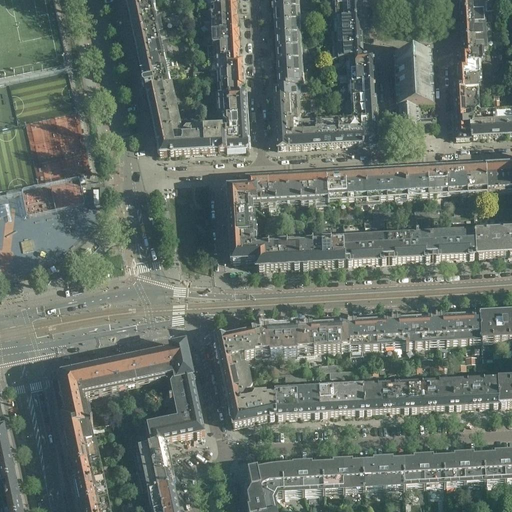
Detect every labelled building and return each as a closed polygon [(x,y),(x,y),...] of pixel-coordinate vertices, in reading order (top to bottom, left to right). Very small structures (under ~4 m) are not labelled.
[(149,5),(147,0),(125,0),(128,10),(149,5)] [(298,10),(297,0),(275,0),(275,3),(273,5),(274,9),(276,11),(298,10)] [(485,12),(483,0),(465,0),(459,0),(460,13),(485,12)] [(154,19),(153,11),(150,12),(149,5),(128,10),(131,24),(154,19)] [(237,19),(237,6),(210,8),(211,21),(237,19)] [(361,19),(360,6),(335,7),(335,11),(333,11),(333,20),(361,19)] [(300,23),(300,14),(298,14),(298,10),(276,11),(276,15),(274,17),(274,21),(276,22),(276,24),(298,23),(300,23)] [(485,25),(485,12),(460,13),(461,26),(485,25)] [(155,34),(153,26),(156,25),(154,19),(131,24),(134,38),(155,34)] [(238,32),(237,19),(211,21),(211,34),(238,32)] [(361,32),(361,19),(333,20),(334,28),(336,28),(336,33),(361,32)] [(299,36),(298,23),(276,24),(277,29),(275,30),(275,35),(277,36),(277,37),(299,36)] [(486,38),(485,25),(461,26),(461,39),(486,38)] [(239,45),(238,32),(211,34),(212,47),(239,45)] [(362,45),(361,32),(336,33),(337,37),(334,37),(335,46),(362,45)] [(161,48),(159,40),(157,41),(155,34),(134,38),(137,53),(161,48)] [(300,49),(299,36),(277,37),(277,41),(275,43),(276,47),(278,49),(278,50),(300,49)] [(487,51),(486,38),(461,39),(462,52),(481,51),(481,52),(487,51)] [(239,55),(239,45),(212,47),(213,59),(216,59),(239,58),(238,56),(239,56),(239,55)] [(363,58),(362,45),(335,46),(335,54),(338,54),(338,59),(346,59),(363,58)] [(161,63),(160,55),(162,54),(161,48),(137,53),(140,67),(161,63)] [(300,62),(300,49),(278,50),(278,54),(276,56),(276,60),(278,62),(279,63),(300,62)] [(479,81),(478,71),(478,63),(482,63),(481,52),(481,51),(462,52),(458,53),(459,66),(456,66),(457,84),(453,84),(453,93),(477,91),(476,81),(479,81)] [(434,109),(431,56),(427,56),(418,56),(418,55),(415,55),(415,54),(409,55),(407,55),(407,57),(398,57),(398,58),(393,58),(397,129),(409,128),(409,133),(436,132),(435,121),(420,122),(419,109),(434,109)] [(374,57),(363,58),(346,59),(346,67),(348,67),(349,72),(374,71),(374,68),(375,68),(374,57)] [(243,71),(243,63),(239,63),(239,58),(216,59),(217,72),(243,71)] [(301,75),(300,62),(279,63),(279,68),(277,70),(277,74),(279,76),(301,75)] [(167,76),(165,69),(163,69),(161,63),(140,67),(142,73),(141,73),(142,81),(167,76)] [(244,84),(243,71),(217,72),(217,85),(244,84)] [(375,84),(374,71),(349,72),(347,72),(347,80),(349,80),(349,85),(375,84)] [(302,88),(301,75),(279,76),(280,81),(278,83),(278,87),(280,88),(280,89),(300,88),(302,88)] [(167,90),(165,83),(168,82),(167,76),(142,81),(145,95),(146,95),(167,90)] [(244,97),(244,84),(217,85),(218,99),(220,99),(244,97)] [(376,97),(375,84),(349,85),(347,85),(348,93),(350,93),(350,98),(376,97)] [(299,101),(298,93),(300,93),(300,88),(280,89),(280,88),(275,89),(274,89),(274,91),(275,90),(275,94),(274,97),(275,103),(299,101)] [(175,112),(170,89),(167,90),(146,95),(151,117),(175,112)] [(478,114),(477,101),(479,100),(479,91),(477,91),(453,93),(455,118),(472,117),(475,117),(476,115),(478,114)] [(246,119),(244,97),(220,99),(221,116),(224,120),(227,120),(246,119)] [(377,122),(376,103),(376,97),(350,98),(351,107),(353,107),(354,120),(356,121),(358,123),(360,123),(377,122)] [(299,122),(298,110),(300,110),(300,101),(299,101),(275,103),(276,126),(293,125),(297,125),(299,122)] [(179,132),(175,112),(151,117),(155,138),(176,134),(178,133),(179,132)] [(496,141),(494,118),(481,119),(476,115),(475,117),(472,117),(473,130),(470,130),(471,142),(496,141)] [(511,139),(511,115),(508,115),(508,118),(494,118),(496,141),(511,139)] [(473,130),(472,117),(455,118),(456,143),(471,142),(470,130),(473,130)] [(248,155),(246,119),(227,120),(227,126),(229,128),(229,135),(225,135),(227,156),(248,155)] [(364,148),(363,135),(361,135),(360,123),(358,123),(356,121),(353,126),(337,127),(339,149),(364,148)] [(378,147),(377,122),(360,123),(361,135),(363,135),(364,148),(378,147)] [(293,139),(293,125),(276,126),(277,153),(292,152),(291,139),(293,139)] [(317,151),(315,128),(301,129),(297,125),(293,125),(293,139),(291,139),(292,152),(317,151)] [(339,149),(337,127),(337,125),(328,125),(328,127),(315,128),(317,151),(339,149)] [(227,156),(225,135),(222,133),(213,133),(213,131),(204,132),(205,157),(227,156)] [(205,157),(204,132),(195,132),(195,135),(184,135),(182,139),(183,158),(205,157)] [(183,158),(182,139),(177,139),(176,134),(155,138),(160,159),(183,158)] [(511,169),(485,171),(487,195),(487,198),(489,198),(489,195),(497,195),(497,198),(511,196),(511,169)] [(487,195),(485,171),(466,173),(467,199),(477,199),(477,196),(487,195)] [(467,199),(466,173),(446,174),(447,197),(457,197),(457,200),(467,199)] [(447,197),(446,174),(426,175),(427,202),(437,201),(437,198),(447,197)] [(427,202),(426,175),(406,176),(407,199),(417,199),(417,202),(427,202)] [(407,199),(406,176),(386,177),(388,204),(398,203),(397,200),(407,199)] [(388,204),(386,177),(366,178),(368,202),(378,201),(378,204),(388,204)] [(368,202),(366,178),(347,179),(348,206),(358,205),(358,202),(368,202)] [(348,206),(347,179),(327,180),(328,204),(338,203),(338,207),(348,206)] [(328,204),(327,180),(307,181),(308,208),(318,208),(318,205),(328,204)] [(288,206),(287,182),(286,182),(285,181),(280,181),(280,183),(267,183),(268,210),(277,210),(277,207),(288,206)] [(308,208),(307,181),(295,182),(294,181),(289,181),(288,182),(287,182),(288,206),(298,206),(298,209),(308,208)] [(268,210),(267,183),(255,184),(254,183),(249,183),(248,185),(247,185),(247,193),(248,193),(249,207),(250,207),(251,208),(261,208),(261,211),(268,210)] [(249,207),(248,193),(247,193),(228,194),(228,196),(227,197),(227,201),(228,202),(229,219),(251,218),(251,208),(250,207),(249,207)] [(254,251),(253,241),(256,241),(255,230),(253,231),(252,218),(251,218),(229,219),(231,242),(232,259),(230,260),(230,265),(232,266),(232,267),(256,266),(255,251),(254,251)] [(511,260),(511,235),(502,236),(502,233),(487,234),(487,237),(476,238),(476,236),(475,236),(475,238),(476,262),(511,260)] [(476,262),(475,238),(462,239),(461,236),(453,237),(454,263),(476,262)] [(432,264),(431,241),(418,241),(417,237),(414,237),(414,239),(409,239),(410,266),(432,264)] [(454,263),(453,237),(443,237),(443,240),(431,241),(432,264),(454,263)] [(410,266),(409,239),(399,240),(399,242),(387,243),(388,267),(410,266)] [(388,267),(387,243),(373,244),(373,241),(365,242),(367,268),(388,267)] [(367,268),(365,242),(355,242),(355,245),(343,246),(345,269),(367,268)] [(345,269),(343,246),(330,246),(330,244),(311,245),(311,247),(300,248),(301,272),(302,272),(303,273),(308,273),(308,271),(345,269)] [(301,272),(300,248),(286,249),(285,246),(267,247),(267,250),(255,251),(256,266),(256,274),(258,274),(259,275),(264,275),(264,274),(293,272),(294,273),(299,273),(300,272),(301,272)] [(511,320),(480,322),(482,345),(482,346),(493,345),(493,347),(509,347),(509,344),(511,343),(511,320)] [(482,345),(480,322),(458,323),(460,349),(473,348),(473,346),(482,345)] [(460,349),(458,323),(436,324),(437,347),(446,347),(446,350),(460,349)] [(437,347),(436,324),(392,327),(393,350),(402,349),(402,352),(429,351),(429,348),(437,347)] [(393,350),(392,327),(370,328),(372,354),(385,353),(385,350),(393,350)] [(372,354),(370,328),(348,329),(349,352),(358,351),(358,354),(372,354)] [(349,352),(348,329),(326,331),(328,356),(341,355),(341,353),(349,353),(349,352)] [(328,356),(326,331),(304,332),(306,359),(314,359),(314,356),(328,356)] [(306,359),(304,332),(259,334),(262,361),(270,361),(270,359),(297,357),(297,360),(298,366),(306,365),(306,359)] [(242,352),(239,338),(237,339),(236,333),(216,337),(217,343),(215,344),(219,366),(239,362),(243,361),(241,352),(242,352)] [(262,361),(259,334),(239,338),(242,352),(241,352),(243,361),(245,363),(255,360),(255,362),(262,361)] [(192,381),(185,350),(171,353),(171,358),(167,359),(172,382),(169,385),(173,387),(175,384),(192,381)] [(172,382),(167,359),(151,362),(131,366),(137,391),(138,391),(138,389),(148,387),(149,389),(160,387),(162,384),(166,383),(169,385),(172,382)] [(248,382),(246,370),(244,369),(241,370),(239,362),(219,366),(224,388),(248,382)] [(137,391),(131,366),(96,374),(101,399),(103,399),(102,397),(112,395),(112,397),(126,394),(126,392),(135,389),(135,392),(137,391)] [(101,399),(96,374),(62,381),(60,384),(63,399),(73,397),(74,399),(82,397),(83,403),(85,403),(90,402),(89,399),(100,397),(100,399),(101,399)] [(200,420),(195,397),(194,389),(195,388),(194,384),(192,383),(192,381),(175,384),(173,387),(171,390),(172,398),(170,399),(172,406),(169,407),(169,409),(172,408),(173,414),(176,413),(177,420),(174,421),(175,422),(177,423),(179,424),(200,420)] [(250,396),(251,394),(248,382),(224,388),(228,408),(244,405),(244,406),(249,405),(247,397),(250,396)] [(511,410),(511,384),(509,384),(509,387),(498,387),(498,388),(499,411),(511,410)] [(499,411),(498,388),(489,389),(489,387),(475,388),(477,412),(499,411)] [(477,412),(475,388),(462,388),(462,390),(453,391),(454,414),(477,412)] [(454,414),(453,391),(444,391),(444,389),(431,390),(432,415),(454,414)] [(432,415),(431,390),(417,391),(417,393),(409,393),(410,416),(432,415)] [(388,417),(386,392),(373,393),(373,395),(364,396),(365,418),(388,417)] [(410,416),(409,393),(400,394),(400,392),(386,392),(388,417),(410,416)] [(365,418),(364,396),(355,396),(355,394),(342,395),(343,420),(365,418)] [(343,420),(342,395),(328,395),(328,398),(320,398),(321,421),(343,420)] [(321,421),(320,398),(311,399),(311,396),(284,398),(284,400),(275,400),(275,401),(276,423),(321,421)] [(87,409),(85,403),(83,403),(82,397),(74,399),(73,397),(63,399),(66,414),(87,409)] [(148,404),(147,398),(139,400),(140,406),(147,405),(148,404)] [(276,423),(275,401),(267,402),(267,400),(255,400),(252,404),(254,412),(252,413),(255,427),(268,424),(276,423)] [(125,410),(124,403),(116,405),(117,412),(125,410)] [(255,427),(252,413),(254,412),(252,404),(249,405),(244,406),(244,405),(228,408),(233,431),(255,427)] [(117,412),(116,405),(109,406),(110,413),(117,412)] [(148,412),(147,405),(140,406),(142,414),(148,412)] [(110,413),(109,406),(102,408),(103,415),(110,413)] [(93,427),(90,427),(87,409),(66,414),(61,415),(65,434),(93,428),(93,427)] [(112,420),(110,413),(103,415),(105,422),(112,420)] [(159,424),(158,419),(157,417),(150,419),(151,425),(159,424)] [(113,427),(112,420),(105,422),(107,428),(113,427)] [(204,438),(200,420),(179,424),(177,423),(175,425),(170,426),(169,424),(168,424),(168,427),(148,431),(152,449),(164,446),(196,440),(197,441),(201,440),(201,438),(204,438)] [(93,446),(91,436),(92,436),(91,430),(93,430),(93,428),(65,434),(69,452),(94,447),(95,447),(95,446),(93,446)] [(0,467),(11,465),(7,446),(0,447),(0,467)] [(168,468),(164,446),(152,449),(141,451),(144,463),(142,464),(144,473),(168,468)] [(101,466),(99,458),(97,458),(94,447),(69,452),(73,471),(101,466)] [(511,485),(511,459),(494,460),(494,462),(484,463),(485,487),(511,485)] [(485,487),(484,463),(474,463),(474,462),(454,463),(454,465),(443,465),(445,490),(485,487)] [(445,490),(443,465),(433,466),(433,464),(423,464),(413,465),(413,467),(403,467),(404,492),(445,490)] [(0,487),(15,484),(11,465),(0,467),(0,487)] [(102,485),(100,474),(103,473),(101,466),(73,471),(77,490),(102,485)] [(404,492),(403,467),(393,468),(393,466),(373,467),(373,469),(363,470),(364,494),(404,492)] [(173,489),(168,468),(144,473),(146,482),(148,482),(150,494),(173,489)] [(364,494),(363,470),(353,470),(353,468),(333,469),(333,471),(323,472),(324,496),(364,494)] [(324,496),(323,472),(312,472),(312,470),(292,471),(292,472),(282,473),(284,499),(324,496)] [(284,499),(282,473),(274,474),(266,475),(258,477),(258,475),(248,477),(252,494),(254,493),(262,499),(263,496),(275,502),(276,499),(284,499)] [(0,507),(19,503),(15,484),(0,487),(0,507)] [(109,503),(107,496),(105,496),(102,485),(77,490),(81,509),(109,503)] [(171,511),(178,511),(173,489),(150,494),(153,506),(151,507),(151,511),(171,511)] [(274,511),(273,506),(275,502),(263,496),(262,499),(254,493),(252,494),(247,502),(249,511),(274,511)] [(0,511),(20,511),(19,503),(0,507),(0,511)] [(108,511),(111,511),(109,503),(81,509),(81,511),(108,511)]
